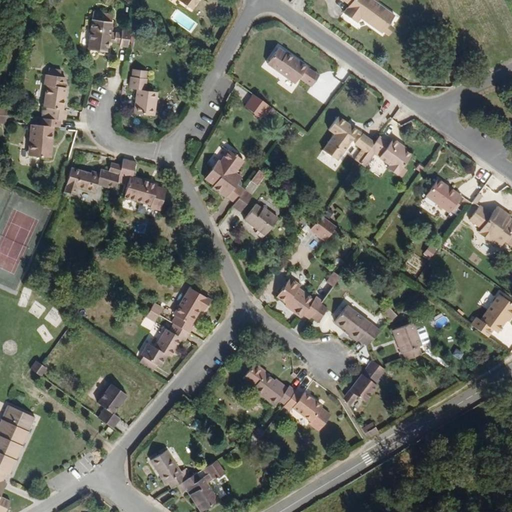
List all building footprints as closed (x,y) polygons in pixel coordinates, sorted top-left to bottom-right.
[(390,24),(396,15),(374,0),(343,0),(349,3),(343,12),(359,23),(362,18),(364,14),(370,18),(368,22),(384,33),(385,32),(390,24)] [(119,44),(128,45),(130,29),(121,27),(121,30),(114,29),(114,32),(110,31),(114,11),(94,8),(89,44),(108,48),(109,39),(120,41),(119,44)] [(385,32),(390,36),(396,27),(390,24),(385,32)] [(301,79),(310,67),(281,47),(269,65),(297,85),(301,79)] [(133,71),(147,73),(148,66),(135,63),(133,71)] [(301,79),(314,88),(322,76),(310,67),(301,79)] [(134,108),(153,110),(156,86),(146,84),(148,73),(147,73),(133,71),(131,70),(130,82),(137,84),(134,108)] [(60,116),(63,116),(64,106),(61,105),(63,85),(61,85),(62,74),(56,73),(54,73),(46,72),(43,72),(41,82),(44,83),(42,94),(46,94),(44,115),(60,116)] [(247,107),(263,118),(272,106),(256,95),(247,107)] [(263,118),(266,120),(274,108),(272,106),(263,118)] [(31,152),(50,154),(53,123),(59,123),(60,116),(44,115),(41,114),(40,121),(30,120),(30,130),(33,130),(31,152)] [(327,147),(341,157),(358,133),(361,130),(361,129),(342,115),(331,130),(337,134),(327,147)] [(368,152),(374,145),(377,141),(366,133),(363,137),(357,144),(368,152)] [(388,167),(397,174),(412,153),(399,144),(401,142),(394,136),(390,141),(381,135),(377,141),(374,145),(383,151),(380,155),(391,162),(388,167)] [(361,162),(367,166),(376,152),(380,155),(383,151),(374,145),(368,152),(361,162)] [(339,160),(341,157),(327,147),(325,150),(339,160)] [(238,201),(246,189),(248,187),(238,181),(243,173),(238,170),(246,157),(231,148),(223,159),(220,158),(210,172),(222,180),(217,186),(215,188),(228,198),(229,196),(238,201)] [(150,202),(161,203),(164,183),(157,181),(157,179),(131,174),(134,159),(122,157),(120,163),(118,180),(126,181),(124,194),(151,199),(150,202)] [(95,182),(117,186),(118,180),(120,163),(109,161),(107,170),(98,168),(98,171),(90,169),(89,171),(70,165),(63,187),(74,191),(76,185),(92,190),(95,182)] [(253,179),(259,183),(266,173),(260,169),(253,179)] [(217,186),(222,180),(210,172),(206,178),(217,186)] [(425,195),(448,212),(460,194),(437,178),(425,195)] [(246,189),(253,193),(259,183),(253,179),(248,187),(246,189)] [(235,205),(244,211),(255,195),(253,193),(246,189),(238,201),(235,205)] [(476,201),(480,204),(486,195),(482,192),(476,201)] [(246,219),(267,234),(279,218),(264,207),(263,209),(255,204),(246,219)] [(494,208),(502,212),(504,209),(497,204),(494,208)] [(511,245),(511,218),(509,216),(510,214),(504,209),(502,212),(494,208),(491,212),(482,205),(471,220),(480,227),(477,231),(499,246),(503,240),(511,245)] [(312,229),(331,242),(341,229),(322,215),(312,229)] [(329,283),(334,287),(342,276),(336,272),(329,283)] [(311,319),(313,317),(321,304),(323,302),(317,297),(315,300),(300,290),(302,286),(291,279),(277,299),(285,304),(287,301),(296,307),(294,310),(293,312),(303,318),(305,315),(311,319)] [(193,325),(191,324),(200,308),(202,310),(209,298),(189,287),(170,321),(173,323),(188,332),(189,332),(193,325)] [(500,326),(499,325),(503,319),(507,322),(511,314),(511,307),(496,296),(480,320),(476,317),(471,325),(487,337),(491,330),(495,333),(500,326)] [(294,310),(296,307),(287,301),(285,304),(294,310)] [(150,309),(159,314),(163,307),(154,302),(150,309)] [(313,317),(320,322),(329,309),(321,304),(313,317)] [(358,338),(365,343),(377,327),(346,306),(335,322),(349,332),(348,335),(356,341),(358,338)] [(389,307),(385,314),(394,320),(398,314),(389,307)] [(146,315),(156,320),(159,314),(150,309),(146,315)] [(375,324),(382,330),(390,320),(383,314),(375,324)] [(405,359),(419,354),(417,347),(421,346),(420,345),(426,344),(427,341),(424,330),(421,329),(416,331),(413,322),(393,328),(401,352),(403,351),(405,359)] [(180,337),(184,339),(188,332),(173,323),(169,330),(165,328),(156,345),(148,341),(141,353),(144,355),(140,361),(154,369),(157,364),(161,366),(167,354),(171,356),(180,337)] [(29,368),(34,371),(40,363),(35,359),(29,368)] [(378,375),(383,368),(370,360),(366,366),(378,375)] [(266,369),(255,363),(253,366),(248,362),(241,373),(246,376),(243,380),(255,387),(266,369)] [(34,371),(41,376),(47,367),(40,363),(34,371)] [(354,397),(363,402),(376,385),(373,383),(378,375),(366,366),(343,397),(348,406),(354,397)] [(278,400),(286,404),(296,389),(297,388),(289,384),(288,386),(265,371),(255,387),(253,390),(275,405),(278,400)] [(117,416),(110,411),(124,391),(108,381),(94,401),(101,405),(95,415),(106,423),(110,426),(117,416)] [(320,406),(322,403),(304,391),(302,393),(296,389),(286,404),(285,405),(290,409),(292,406),(311,419),(309,421),(321,429),(331,413),(320,406)] [(9,480),(6,479),(8,473),(11,474),(32,423),(5,412),(0,423),(0,511),(6,511),(13,499),(3,495),(9,480)] [(368,438),(379,434),(375,422),(364,427),(368,438)] [(255,435),(260,439),(266,431),(260,427),(255,435)] [(175,483),(178,482),(196,471),(192,465),(185,469),(172,446),(154,455),(167,479),(171,477),(175,483)] [(201,507),(220,497),(209,478),(217,474),(218,477),(227,471),(219,457),(196,471),(178,482),(182,487),(187,483),(192,481),(196,487),(191,490),(201,507)] [(191,490),(196,487),(192,481),(187,483),(191,490)]
